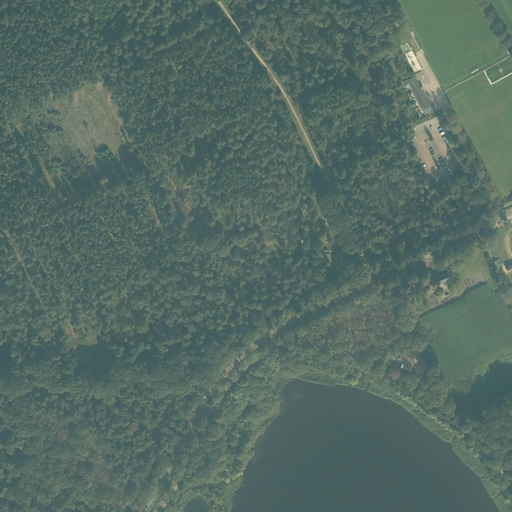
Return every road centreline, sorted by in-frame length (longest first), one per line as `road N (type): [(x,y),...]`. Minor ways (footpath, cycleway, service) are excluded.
road 1 (track): [(328,183),(50,321),(59,369)]
road 2 (track): [(284,97),(0,229)]
road 3 (tertiary): [(268,333),(511,210)]
road 4 (track): [(221,7),(0,121)]
road 5 (tertiary): [(139,511),(214,380),(268,333)]
road 6 (track): [(220,372),(0,370)]
road 7 (unclassified): [(414,386),(268,333)]
